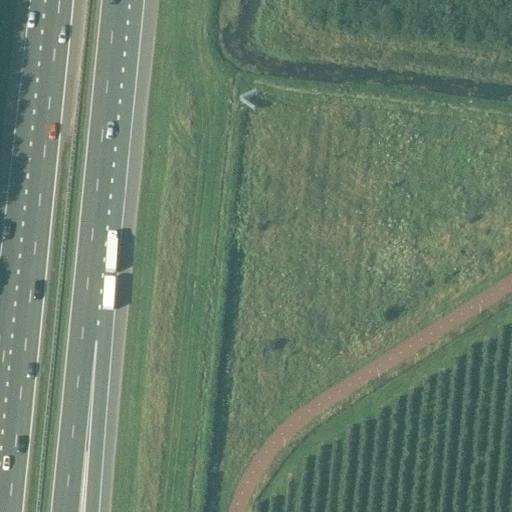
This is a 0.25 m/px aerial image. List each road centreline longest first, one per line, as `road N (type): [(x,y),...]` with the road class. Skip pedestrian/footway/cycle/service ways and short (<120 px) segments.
road 1 (motorway): [(59,0),(9,511)]
road 2 (motorway): [(81,340),(115,0)]
road 3 (motorway): [(63,511),(81,340)]
road 4 (motorway): [(77,511),(81,340)]
